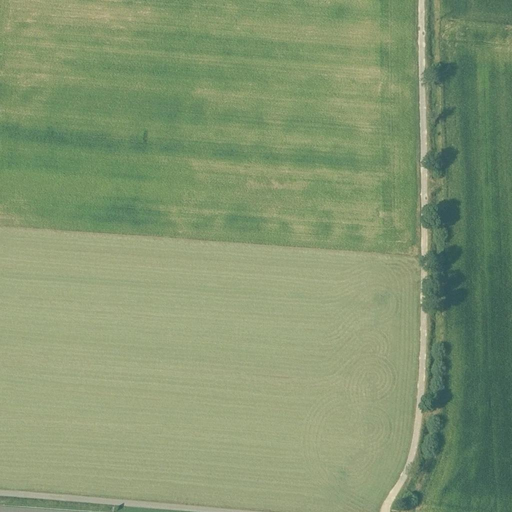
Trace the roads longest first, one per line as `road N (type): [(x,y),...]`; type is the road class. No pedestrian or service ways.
road 1 (track): [(388,511),(412,458),(423,387),(423,0)]
road 2 (unclassified): [(211,511),(0,494)]
